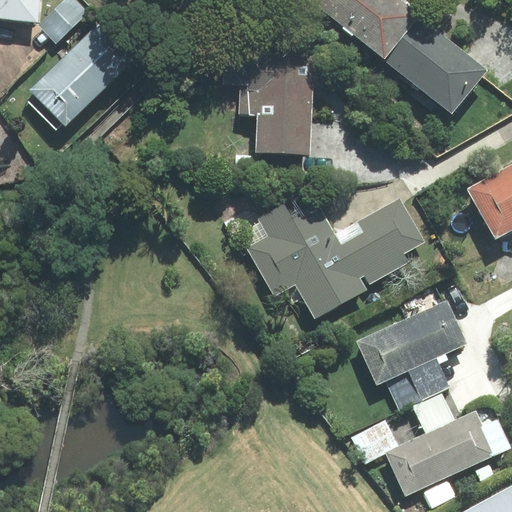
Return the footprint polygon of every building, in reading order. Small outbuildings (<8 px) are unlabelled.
[(35,0),(0,0),(0,29),(33,32),(35,0)] [(89,19),(71,0),(69,0),(35,30),(53,51),(89,19)] [(387,0),(305,0),(300,7),(444,126),(483,79),(387,0)] [(131,69),(92,29),(21,99),(59,138),(131,69)] [(251,122),(247,163),(300,168),(297,198),(353,202),(358,151),(305,146),(307,117),(299,116),(304,61),(245,57),(240,121),(251,122)] [(511,164),(456,195),(485,247),(511,231),(511,164)] [(323,224),(292,237),(280,210),(234,230),(266,302),(291,291),(305,324),(360,299),(357,291),(425,261),(400,206),(329,237),(323,224)] [(382,385),(395,415),(444,394),(432,364),(464,350),(445,305),(349,346),(368,391),(382,385)] [(389,419),(353,435),(367,464),(386,454),(407,499),(511,450),(511,446),(498,418),(482,426),(474,410),(455,419),(444,395),(415,409),(426,432),(401,444),(389,419)] [(511,511),(511,485),(463,511),(511,511)]
